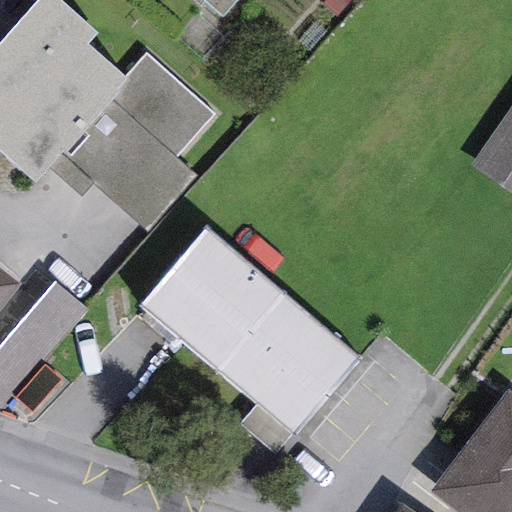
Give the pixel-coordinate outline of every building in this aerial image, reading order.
[(49,0),(44,0),(0,50),(0,157),(36,188),(49,173),(81,201),(93,188),(145,233),(194,177),(175,161),(214,116),(144,55),(121,83),(86,53),(97,41),(49,0)] [(197,0),(220,20),(238,0),(197,0)] [(511,107),(471,168),(511,196),(511,107)] [(203,236),(141,312),(295,437),(357,361),(203,236)] [(0,274),(0,315),(20,290),(0,274)] [(0,410),(83,311),(53,287),(0,350),(0,410)] [(427,499),(444,511),(511,511),(511,399),(506,395),(427,499)]
